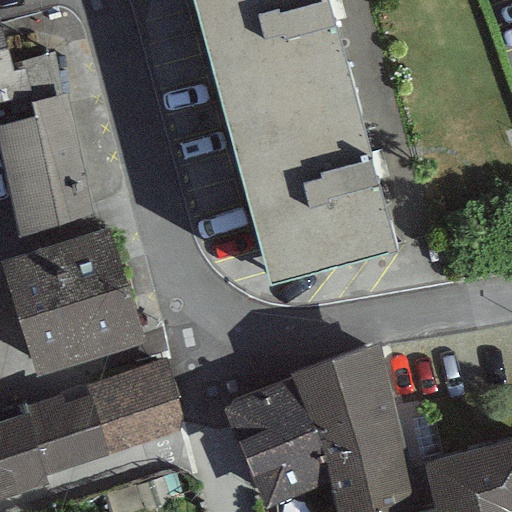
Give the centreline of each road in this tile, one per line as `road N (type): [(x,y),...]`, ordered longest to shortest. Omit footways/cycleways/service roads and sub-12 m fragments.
road 1 (residential): [(194,350),(95,0)]
road 2 (unclassified): [(194,350),(511,303)]
road 3 (residential): [(237,511),(194,350)]
